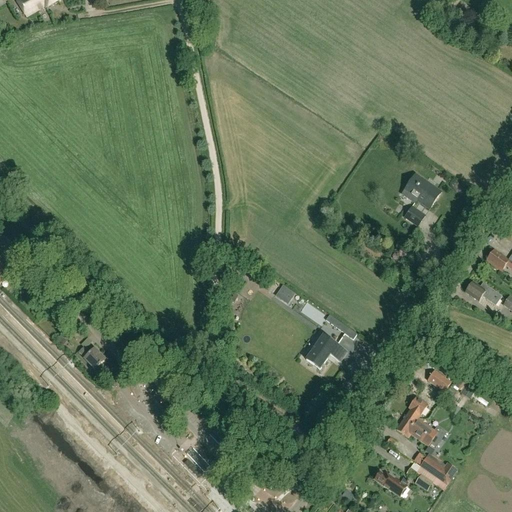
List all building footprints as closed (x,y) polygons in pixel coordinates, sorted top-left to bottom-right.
[(17,0),(16,1),(26,18),(44,7),(45,9),(58,1),(56,0),(17,0)] [(416,201),(430,211),(441,194),(415,176),(405,192),(417,200),(416,201)] [(418,228),(425,217),(412,209),(405,219),(418,228)] [(511,256),(508,262),(495,252),(487,263),(502,273),(506,267),(511,271),(511,256)] [(2,258),(0,259),(0,258),(0,285),(15,271),(2,258)] [(466,294),(479,303),(483,298),(496,307),(502,298),(483,285),(480,289),(473,284),(466,294)] [(297,309),(321,325),(325,320),(305,306),(309,299),(289,286),(283,294),(299,305),(297,309)] [(349,330),(338,322),(330,317),(326,322),(334,328),(345,335),(349,330)] [(347,353),(324,337),(306,361),(320,371),(328,360),(326,359),(328,355),(340,363),(347,353)] [(95,371),(105,361),(94,350),(89,355),(84,349),(79,353),(85,359),(84,360),(95,371)] [(433,372),(426,381),(443,394),(450,385),(433,372)] [(428,407),(417,399),(409,410),(411,411),(420,418),(428,407)] [(437,428),(434,432),(418,421),(420,418),(411,411),(397,431),(408,439),(411,436),(428,448),(431,445),(436,449),(446,434),(437,428)] [(386,432),(384,439),(392,442),(394,435),(386,432)] [(439,466),(427,458),(427,459),(420,454),(414,462),(421,467),(421,468),(447,487),(457,472),(450,467),(447,472),(442,473),(437,469),(439,466)] [(447,487),(421,468),(417,474),(411,469),(407,475),(413,480),(417,482),(415,485),(426,493),(432,485),(444,493),(448,487),(447,487)] [(374,482),(400,500),(408,489),(406,487),(408,483),(404,480),(401,483),(386,473),(383,476),(380,474),(374,482)]
